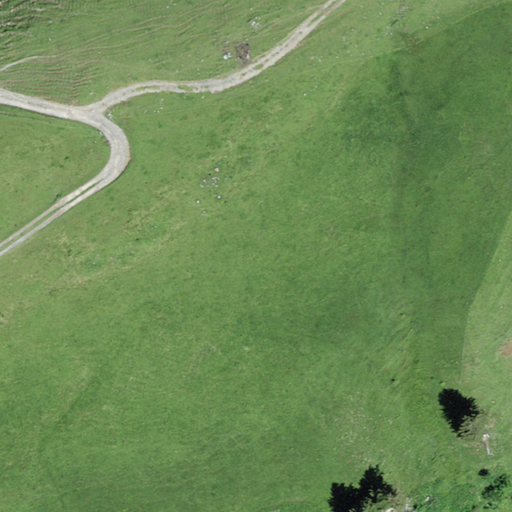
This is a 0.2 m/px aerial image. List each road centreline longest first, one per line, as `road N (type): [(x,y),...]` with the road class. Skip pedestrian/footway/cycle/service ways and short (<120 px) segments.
road 1 (track): [(0,250),(114,168),(119,145),(104,124),(0,95)]
road 2 (track): [(336,0),(241,76),(120,94),(89,119)]
